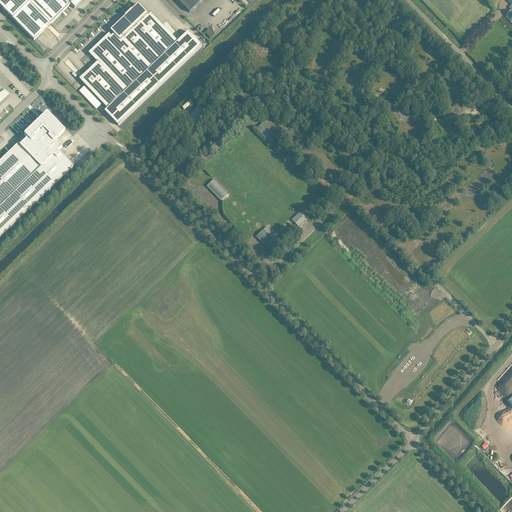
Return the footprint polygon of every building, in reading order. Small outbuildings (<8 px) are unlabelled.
[(0,0),(0,6),(34,41),(70,5),(75,9),(83,0),(0,0)] [(176,0),(190,13),(202,0),(176,0)] [(119,126),(202,47),(189,32),(178,43),(151,14),(149,17),(148,16),(149,15),(139,5),(111,31),(112,32),(89,54),(98,63),(80,80),(108,109),(105,112),(119,126)] [(213,36),(215,35),(209,29),(205,34),(210,39),(212,38),(214,36),(213,36)] [(3,92),(0,88),(0,105),(9,96),(4,91),(3,92)] [(237,96),(230,102),(238,110),(244,104),(237,96)] [(96,106),(100,110),(102,108),(104,110),(107,108),(100,102),(96,106)] [(201,105),(187,120),(194,127),(208,113),(201,105)] [(27,139),(20,146),(18,144),(0,161),(0,237),(73,167),(58,151),(62,148),(55,141),(64,132),(46,113),(24,135),(27,139)] [(271,145),(278,138),(264,123),(256,130),(271,145)] [(197,162),(190,155),(183,162),(190,169),(197,162)] [(211,183),(207,187),(221,201),(225,198),(228,195),(214,180),(211,183)] [(292,221),(299,228),(306,221),(299,214),(292,221)] [(278,245),(264,230),(256,237),(271,252),(278,245)] [(290,256),(285,258),(289,266),(294,263),(290,256)] [(466,421),(469,423),(472,420),(469,417),(474,411),(472,410),(465,418),(467,420),(466,421)] [(508,443),(500,436),(501,435),(499,433),(494,438),(497,440),(488,450),(491,453),(492,452),(496,456),(508,443)]
